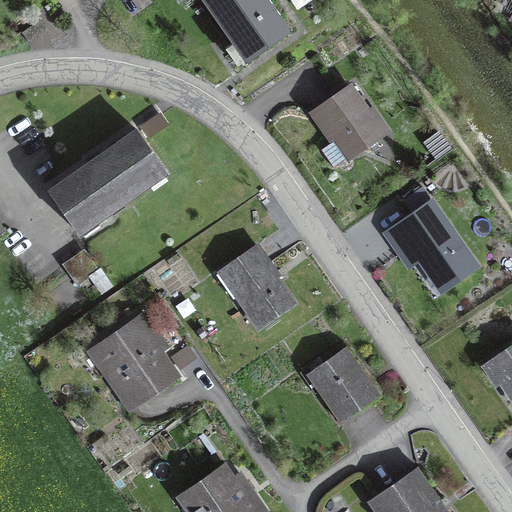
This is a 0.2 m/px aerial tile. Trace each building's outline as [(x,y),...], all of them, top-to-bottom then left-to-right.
[(290,31),(267,0),(185,0),(187,2),(189,0),(203,0),(246,61),(290,31)] [(359,99),(350,86),(313,112),(333,141),(321,149),(334,167),(387,131),(363,96),(359,99)] [(79,232),(165,172),(137,131),(51,191),(79,232)] [(451,149),(439,132),(425,143),(437,159),(451,149)] [(412,245),(442,288),(475,265),(432,203),(387,234),(401,253),(412,245)] [(276,272),(257,246),(216,274),(233,299),(237,296),(259,327),(293,303),(273,274),(276,272)] [(78,282),(96,270),(84,252),(66,264),(78,282)] [(113,361),(104,367),(132,407),(175,377),(154,346),(160,342),(142,316),(101,344),(113,361)] [(359,366),(346,346),(307,374),(341,422),(380,395),(379,394),(375,396),(355,368),(359,366)] [(511,346),(489,362),(511,395),(511,346)] [(448,511),(417,467),(368,501),(375,511),(448,511)] [(224,470),(183,498),(192,511),(259,511),(264,509),(245,482),(237,488),(224,470)]
